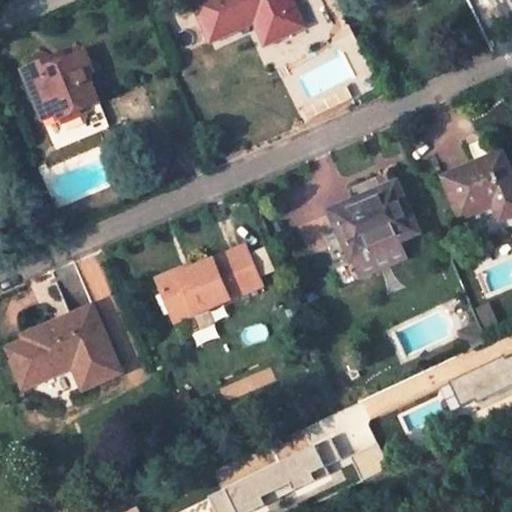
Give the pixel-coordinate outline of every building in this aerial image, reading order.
[(200,0),(195,2),(213,40),(254,23),(264,44),(303,28),(290,0),(200,0)] [(323,32),(348,21),(337,0),(290,0),(303,28),(308,38),(323,32)] [(348,21),(323,32),(334,57),(360,46),(348,21)] [(61,56),(23,72),(54,150),(109,129),(87,75),(92,73),(84,55),(65,62),(61,56)] [(511,215),(511,177),(501,153),(444,178),(464,217),(493,205),(501,220),(511,215)] [(419,235),(394,184),(330,213),(353,262),(344,266),(350,280),(401,259),(395,244),(419,235)] [(197,316),(261,287),(245,249),(181,277),(179,272),(155,282),(171,320),(194,311),(195,311),(197,316)] [(120,372),(92,308),(25,337),(26,341),(7,349),(25,389),(82,364),(91,385),(120,372)] [(505,358),(452,382),(464,407),(476,402),(477,405),(511,388),(511,358),(507,361),(505,358)] [(333,439),(216,495),(223,511),(253,511),(266,506),(263,498),(292,485),(295,492),(330,475),(327,468),(343,461),(333,439)] [(379,445),(352,458),(363,483),(391,470),(379,445)] [(292,485),(263,498),(266,506),(295,492),(292,485)]
